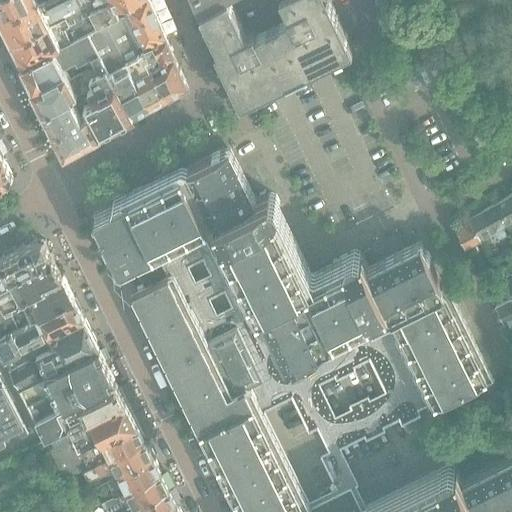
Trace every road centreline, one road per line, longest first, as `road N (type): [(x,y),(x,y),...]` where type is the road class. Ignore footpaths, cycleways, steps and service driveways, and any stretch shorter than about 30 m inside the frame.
road 1 (residential): [(211,511),(51,190)]
road 2 (residential): [(51,190),(217,102)]
